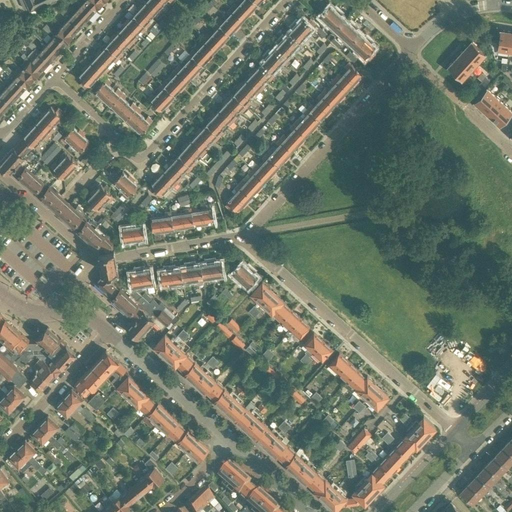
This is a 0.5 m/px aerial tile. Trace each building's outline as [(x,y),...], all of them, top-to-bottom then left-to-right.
[(30,9),(35,7),(43,3),(47,4),(55,0),(20,0),(24,8),(27,8),(29,7),(30,9)] [(77,0),(82,4),(77,9),(88,19),(96,10),(84,0),(77,0)] [(84,0),(96,10),(103,2),(101,0),(84,0)] [(147,0),(146,0),(140,7),(151,16),(153,13),(156,16),(160,11),(147,0)] [(163,0),(147,0),(160,11),(164,7),(162,4),(164,1),(163,0)] [(250,12),(257,4),(252,0),(237,0),(240,2),(250,12)] [(230,7),(243,19),(250,12),(240,2),(237,5),(235,3),(230,7)] [(323,26),(325,24),(327,22),(336,12),(329,4),(323,11),(319,15),(320,15),(324,18),(319,23),(320,24),(323,26)] [(151,16),(140,7),(134,15),(146,27),(151,22),(148,20),(151,16)] [(236,27),(243,19),(230,7),(227,11),(225,9),(222,13),(224,15),(236,27)] [(77,9),(69,17),(80,27),(88,19),(77,9)] [(325,24),(328,27),(332,31),(344,19),(336,12),(327,22),(325,24)] [(142,31),(146,27),(134,15),(127,23),(137,32),(140,29),(142,31)] [(230,34),(236,27),(224,15),(217,22),(217,23),(230,34)] [(69,17),(62,26),(73,36),(80,27),(69,17)] [(303,17),(296,25),(306,34),(313,27),(313,26),(312,26),(315,23),(314,22),(310,18),(307,21),(303,17)] [(223,42),(230,34),(217,23),(217,22),(213,19),(210,23),(210,22),(206,26),(210,30),(212,33),(223,42)] [(332,31),(337,35),(340,38),(352,26),(344,19),(332,31)] [(120,30),(133,42),(137,37),(134,35),(137,32),(127,23),(120,30)] [(162,27),(158,23),(155,27),(153,25),(149,29),(151,31),(155,34),(162,27)] [(303,37),(306,34),(296,25),(289,33),(302,44),(306,40),(303,37)] [(50,31),(54,34),(65,44),(73,36),(62,26),(57,30),(54,27),(52,29),(50,31)] [(359,33),(352,26),(340,38),(347,45),(359,33)] [(129,46),(133,42),(120,30),(113,38),(123,47),(126,44),(129,46)] [(223,42),(212,33),(210,30),(203,38),(216,49),(223,42)] [(509,51),(511,31),(500,30),(497,49),(509,51)] [(144,39),(148,42),(155,34),(151,31),(144,39)] [(16,45),(23,37),(19,33),(8,38),(16,45)] [(289,33),(282,40),(295,52),(298,49),(302,44),(289,33)] [(367,40),(359,33),(347,45),(352,49),(354,47),(357,50),(367,40)] [(54,34),(46,43),(57,53),(65,44),(54,34)] [(34,44),(31,41),(31,40),(26,35),(24,37),(24,38),(29,43),(27,45),(30,47),(34,44)] [(123,47),(113,38),(106,45),(119,57),(123,52),(120,50),(123,47)] [(209,57),(216,49),(203,38),(196,45),(209,57)] [(282,40),(275,48),(288,59),(292,55),(295,52),(282,40)] [(375,47),(367,40),(357,50),(365,57),(366,56),(369,59),(374,54),(371,51),(375,47)] [(471,40),(463,49),(478,62),(486,54),(471,40)] [(46,43),(39,51),(50,61),(57,53),(46,43)] [(119,57),(106,45),(99,53),(109,62),(112,59),(115,61),(119,57)] [(196,45),(189,53),(202,65),(209,57),(196,45)] [(42,70),(50,61),(39,51),(35,47),(33,50),(27,57),(31,60),(42,70)] [(284,64),(288,59),(275,48),(268,55),(282,68),(283,67),(282,66),(284,64)] [(463,49),(455,58),(470,71),(478,62),(463,49)] [(27,57),(23,53),(21,56),(24,59),(25,60),(21,64),(24,67),(23,68),(34,78),(42,70),(31,60),(27,57)] [(99,53),(92,61),(105,72),(109,68),(107,65),(109,62),(99,53)] [(195,72),(202,65),(189,53),(185,57),(182,61),(195,72)] [(268,55),(261,63),(274,75),(278,70),(279,71),(282,68),(268,55)] [(448,67),(462,80),(470,71),(455,58),(448,67)] [(92,61),(85,68),(96,77),(98,74),(101,77),(105,72),(92,61)] [(188,80),(195,72),(182,61),(180,64),(175,68),(188,80)] [(349,62),(344,67),(341,70),(354,81),(361,73),(349,62)] [(267,82),(270,79),(274,75),(261,63),(254,70),(267,82)] [(13,72),(12,73),(15,77),(27,87),(34,78),(23,68),(22,69),(19,66),(15,71),(14,70),(13,71),(13,72)] [(90,84),(96,77),(85,68),(80,75),(83,78),(80,83),(85,87),(89,83),(90,84)] [(174,75),(172,77),(171,78),(181,87),(188,80),(175,68),(171,73),(174,75)] [(254,70),(248,78),(260,90),(267,82),(254,70)] [(347,89),(354,81),(341,70),(339,73),(335,78),(347,89)] [(489,73),(481,82),(485,85),(493,77),(489,73)] [(174,95),(181,87),(171,78),(172,77),(169,75),(162,83),(174,95)] [(15,77),(8,85),(19,95),(27,87),(15,77)] [(95,90),(103,98),(112,87),(109,84),(111,82),(106,77),(104,80),(102,79),(97,85),(98,86),(95,90)] [(241,86),(251,95),(254,97),(260,90),(248,78),(241,86)] [(347,89),(335,78),(331,82),(328,85),(330,87),(340,97),(347,89)] [(279,92),(282,95),(286,91),(289,87),(283,82),(279,86),(282,89),(280,90),(279,92)] [(167,103),(174,95),(162,83),(158,88),(160,90),(157,93),(167,103)] [(12,104),(19,95),(8,85),(0,93),(12,104)] [(340,97),(330,87),(328,85),(321,93),(334,104),(340,97)] [(234,93),(247,105),(254,97),(251,95),(241,86),(234,93)] [(103,98),(110,104),(122,91),(117,87),(115,90),(113,89),(112,87),(103,98)] [(483,109),(496,95),(487,87),(474,101),(483,109)] [(118,111),(127,101),(124,98),(126,95),(122,91),(110,104),(118,111)] [(0,93),(0,108),(4,112),(12,104),(0,93)] [(148,99),(160,110),(167,103),(157,93),(155,96),(152,94),(148,99)] [(227,101),(237,110),(240,112),(247,105),(234,93),(227,101)] [(327,112),(334,104),(321,93),(317,97),(314,100),(327,112)] [(483,109),(491,117),(504,103),(496,95),(483,109)] [(327,112),(314,100),(311,103),(307,108),(320,119),(327,112)] [(118,111),(125,118),(137,105),(133,101),(130,104),(127,101),(118,111)] [(227,101),(220,108),(233,120),(240,112),(237,110),(227,101)] [(511,110),(504,103),(491,117),(500,125),(511,112),(511,110)] [(125,118),(133,125),(142,115),(139,112),(142,109),(137,105),(125,118)] [(51,106),(44,114),(55,123),(62,116),(61,115),(63,112),(58,107),(56,110),(51,106)] [(233,120),(220,108),(213,116),(226,128),(233,120)] [(313,127),(320,119),(307,108),(303,112),(306,114),(303,117),(303,118),(313,127)] [(44,114),(37,121),(50,133),(54,129),(52,127),(55,123),(44,114)] [(142,115),(133,125),(141,132),(153,119),(148,114),(145,118),(142,115)] [(306,135),(313,127),(303,118),(303,117),(301,115),(293,123),(306,135)] [(213,116),(206,124),(219,135),(226,128),(213,116)] [(37,121),(30,129),(41,139),(44,136),(46,138),(50,133),(37,121)] [(299,142),(306,135),(293,123),(289,127),(286,131),(299,142)] [(219,135),(206,124),(199,131),(212,143),(219,135)] [(71,144),(81,133),(73,126),(61,139),(66,143),(68,141),(71,144)] [(41,139),(30,129),(23,137),(36,148),(37,148),(40,144),(38,142),(41,139)] [(199,131),(192,139),(205,150),(212,143),(199,131)] [(234,135),(237,138),(241,141),(244,137),(238,131),(234,135)] [(286,131),(280,138),(293,150),(299,142),(286,131)] [(81,133),(71,144),(79,151),(80,150),(83,153),(87,147),(84,145),(89,140),(81,133)] [(13,147),(0,160),(0,163),(10,172),(12,170),(11,170),(20,160),(23,162),(26,159),(31,164),(36,158),(42,153),(40,151),(37,148),(36,148),(23,137),(20,135),(11,145),(13,147)] [(286,158),(293,150),(280,138),(276,142),(274,140),(271,143),(273,145),(272,145),(286,158)] [(192,139),(186,146),(198,158),(201,155),(205,150),(192,139)] [(272,145),(265,153),(279,165),(286,158),(272,145)] [(192,166),(196,161),(198,158),(186,146),(179,154),(192,166)] [(247,150),(244,147),(238,153),(242,156),(247,150)] [(63,158),(60,161),(71,171),(78,163),(65,151),(60,156),(63,158)] [(272,173),(279,165),(265,153),(262,157),(259,161),(272,173)] [(179,154),(172,161),(182,171),(185,168),(188,170),(192,166),(179,154)] [(64,183),(36,158),(31,164),(26,159),(23,162),(20,160),(11,170),(12,170),(56,210),(100,250),(99,251),(100,256),(101,261),(103,271),(104,271),(95,282),(111,296),(134,318),(128,325),(139,336),(153,320),(152,320),(157,314),(162,309),(165,306),(165,305),(162,302),(160,304),(153,298),(150,302),(146,298),(142,295),(135,289),(132,286),(131,285),(126,284),(122,289),(113,281),(118,276),(117,269),(116,258),(114,250),(114,248),(113,248),(112,243),(102,234),(81,215),(84,211),(77,205),(75,207),(65,199),(57,191),(64,183)] [(63,179),(71,171),(60,161),(57,164),(55,162),(50,167),(63,179)] [(179,174),(182,171),(172,161),(165,169),(178,181),(182,176),(179,174)] [(272,173),(259,161),(256,164),(252,169),(265,180),(272,173)] [(224,169),(232,176),(235,172),(233,170),(236,167),(234,165),(230,170),(226,166),(224,169)] [(165,169),(158,177),(168,186),(171,188),(178,181),(165,169)] [(258,188),(265,180),(252,169),(248,173),(245,176),(258,188)] [(121,188),(130,178),(122,171),(119,175),(116,172),(111,178),(114,180),(113,181),(121,188)] [(252,196),(258,188),(245,176),(243,179),(238,184),(252,196)] [(168,186),(158,177),(151,185),(155,189),(153,191),(158,196),(160,193),(161,194),(168,186)] [(138,185),(130,178),(121,188),(124,191),(122,194),(127,198),(138,185)] [(101,184),(94,192),(104,201),(107,198),(110,201),(114,196),(101,184)] [(245,203),(252,196),(238,184),(231,191),(245,203)] [(245,203),(231,191),(224,199),(228,202),(225,205),(230,210),(233,207),(238,211),(245,203)] [(101,204),(104,201),(94,192),(87,200),(100,212),(104,207),(101,204)] [(200,202),(201,209),(204,223),(214,221),(212,207),(211,207),(211,203),(205,204),(205,201),(200,202)] [(120,212),(125,206),(122,203),(116,209),(120,212)] [(125,206),(120,212),(123,215),(128,209),(125,206)] [(201,209),(197,210),(197,206),(191,207),(194,225),(204,223),(201,209)] [(194,225),(191,207),(181,209),(184,227),(194,225)] [(111,215),(114,218),(120,212),(116,209),(111,215)] [(184,227),(181,209),(170,211),(173,228),(184,227)] [(161,216),(163,230),(173,228),(170,211),(164,212),(165,215),(161,216)] [(120,212),(114,218),(118,221),(123,215),(120,212)] [(153,232),(163,230),(161,216),(150,218),(153,232)] [(132,225),(134,239),(145,237),(142,220),(135,221),(136,225),(132,225)] [(124,241),(134,239),(132,225),(122,227),(124,241)] [(221,260),(211,262),(213,276),(217,275),(218,279),(224,277),(221,260)] [(211,262),(200,264),(203,277),(202,278),(203,281),(209,280),(209,276),(213,276),(211,262)] [(240,279),(249,269),(241,262),(238,266),(235,264),(230,269),(233,272),(232,272),(240,279)] [(200,264),(190,266),(193,279),(202,278),(203,277),(200,264)] [(189,280),(193,279),(190,266),(180,267),(183,285),(189,283),(189,280)] [(180,267),(170,269),(172,283),(176,282),(177,286),(183,285),(180,267)] [(140,270),(142,284),(143,287),(153,286),(150,269),(140,270)] [(170,269),(160,271),(163,288),(169,287),(168,283),(172,283),(170,269)] [(257,276),(249,269),(240,279),(243,282),(241,285),(246,289),(257,276)] [(135,289),(143,287),(142,284),(140,270),(129,272),(131,285),(132,286),(135,289)] [(42,273),(38,276),(45,282),(48,279),(42,273)] [(254,301),(260,305),(273,290),(262,281),(251,293),(257,298),(254,301)] [(272,313),(282,301),(284,300),(273,290),(260,305),(265,310),(267,308),(272,313)] [(272,313),(281,321),(291,309),(282,301),(272,313)] [(162,329),(175,315),(165,306),(162,309),(157,314),(152,320),(153,320),(162,329)] [(249,312),(251,314),(257,308),(254,306),(249,312)] [(257,308),(251,314),(254,317),(260,311),(257,308)] [(300,317),(291,309),(281,321),(290,328),(300,317)] [(0,338),(1,339),(13,326),(0,313),(0,338)] [(175,315),(170,320),(173,323),(178,317),(175,315)] [(300,317),(290,328),(286,333),(289,336),(293,332),(299,336),(309,325),(300,317)] [(13,326),(1,339),(10,347),(12,346),(18,352),(19,351),(21,353),(11,362),(13,363),(15,361),(24,352),(24,350),(32,350),(32,340),(29,340),(13,326)] [(48,351),(54,356),(64,365),(75,352),(48,327),(36,340),(32,340),(32,350),(24,350),(24,352),(15,361),(21,367),(34,354),(34,353),(46,353),(48,351)] [(186,331),(183,328),(177,335),(180,338),(186,331)] [(190,334),(186,331),(180,338),(184,341),(190,334)] [(301,360),(303,362),(310,355),(313,352),(323,340),(314,332),(304,343),(309,348),(305,352),(306,353),(301,360)] [(154,346),(165,355),(178,341),(173,336),(171,339),(165,334),(154,346)] [(323,340),(313,352),(316,355),(322,360),(332,349),(323,340)] [(176,363),(185,354),(190,349),(184,344),(183,345),(178,341),(165,355),(175,365),(176,363)] [(252,341),(248,346),(255,351),(259,346),(252,341)] [(255,351),(248,346),(246,349),(252,354),(255,351)] [(204,350),(201,347),(195,353),(198,356),(204,350)] [(265,357),(271,351),(268,348),(263,355),(265,357)] [(110,396),(118,387),(117,387),(105,376),(112,368),(120,375),(126,368),(106,350),(75,385),(86,394),(93,387),(94,388),(97,385),(110,396)] [(17,367),(13,363),(11,362),(0,351),(0,371),(7,378),(8,376),(16,368),(17,367)] [(265,357),(268,360),(274,353),(271,351),(265,357)] [(338,372),(348,361),(339,353),(329,364),(338,372)] [(185,354),(176,363),(185,372),(194,362),(185,354)] [(310,355),(303,362),(306,365),(312,359),(312,358),(310,355)] [(41,390),(64,365),(54,356),(47,363),(41,357),(32,367),(37,371),(30,380),(41,390)] [(207,362),(210,365),(216,358),(213,356),(207,362)] [(218,361),(216,358),(210,365),(213,367),(218,361)] [(184,373),(194,382),(207,368),(202,363),(200,365),(195,361),(194,362),(185,372),(184,373)] [(347,380),(357,369),(348,361),(338,372),(347,380)] [(26,377),(16,368),(8,376),(18,385),(26,377)] [(213,372),(207,368),(194,382),(204,391),(205,390),(215,379),(210,375),(213,372)] [(366,377),(357,369),(347,380),(356,388),(366,377)] [(128,374),(118,387),(123,391),(121,394),(126,398),(139,384),(128,374)] [(367,376),(366,377),(356,388),(362,393),(359,395),(364,400),(378,385),(367,376)] [(205,390),(215,399),(225,388),(215,379),(205,390)] [(6,387),(3,390),(17,403),(25,394),(14,384),(9,390),(6,387)] [(138,406),(148,395),(149,393),(139,384),(126,398),(131,403),(133,401),(138,406)] [(378,385),(364,400),(370,405),(372,402),(377,407),(388,395),(378,385)] [(72,388),(64,397),(75,407),(78,403),(83,398),(72,388)] [(214,400),(224,409),(238,395),(232,390),(230,392),(225,388),(215,399),(214,400)] [(0,389),(0,396),(1,398),(0,399),(0,404),(8,412),(17,403),(3,390),(1,389),(0,389)] [(97,391),(88,402),(96,410),(108,396),(103,392),(101,395),(97,391)] [(313,400),(319,394),(316,391),(310,398),(313,400)] [(313,400),(316,403),(322,397),(319,394),(313,400)] [(148,395),(138,406),(148,414),(158,403),(148,395)] [(234,418),(245,406),(240,401),(242,399),(238,395),(224,409),(234,418)] [(67,416),(68,415),(75,407),(64,397),(56,406),(67,416)] [(354,406),(356,409),(362,403),(359,400),(354,406)] [(159,402),(158,403),(148,414),(152,418),(150,421),(155,425),(169,410),(159,402)] [(78,403),(75,407),(91,421),(94,417),(78,403)] [(364,406),(362,403),(356,409),(359,412),(364,406)] [(234,418),(244,428),(258,412),(253,408),(251,411),(245,406),(234,418)] [(107,413),(110,416),(116,409),(113,407),(107,413)] [(116,409),(110,416),(113,418),(119,412),(116,409)] [(169,410),(155,425),(160,430),(163,427),(167,432),(177,421),(178,419),(169,410)] [(255,437),(266,424),(261,420),(263,417),(258,412),(244,428),(254,437),(255,437)] [(405,413),(402,416),(409,421),(411,419),(405,413)] [(325,423),(331,417),(328,414),(322,420),(325,423)] [(48,415),(39,424),(50,434),(51,434),(58,425),(48,415)] [(69,426),(79,436),(85,429),(75,420),(74,420),(68,415),(67,416),(63,420),(69,426)] [(400,419),(406,424),(409,421),(402,416),(400,419)] [(412,424),(426,437),(435,427),(423,416),(419,421),(416,419),(412,424)] [(334,419),(331,417),(325,423),(328,426),(334,419)] [(281,429),(287,423),(284,420),(279,426),(281,429)] [(167,432),(177,441),(187,430),(177,421),(167,432)] [(416,448),(426,437),(412,424),(409,421),(406,424),(404,426),(407,429),(409,431),(404,437),(415,446),(416,448)] [(287,423),(281,429),(284,432),(290,425),(287,423)] [(39,424),(31,433),(42,443),(47,438),(50,434),(39,424)] [(255,437),(265,446),(278,431),(273,427),(271,429),(266,424),(255,437)] [(75,440),(79,436),(69,426),(65,430),(75,440)] [(130,426),(125,433),(128,435),(133,429),(130,426)] [(354,452),(371,433),(364,427),(348,446),(354,452)] [(189,428),(187,430),(177,441),(182,445),(180,447),(186,452),(199,438),(189,428)] [(275,455),(276,454),(286,443),(281,439),(284,436),(278,431),(265,446),(275,455)] [(387,432),(385,435),(391,440),(393,437),(387,432)] [(51,434),(50,434),(47,438),(57,448),(62,452),(65,448),(61,444),(57,440),(51,434)] [(388,443),(391,440),(385,435),(382,438),(388,443)] [(141,436),(135,442),(138,445),(144,438),(141,436)] [(297,443),(300,446),(306,440),(303,437),(297,443)] [(407,455),(415,446),(404,437),(399,442),(393,437),(391,440),(396,445),(396,446),(407,455)] [(138,445),(141,447),(147,441),(144,438),(138,445)] [(199,438),(186,452),(190,456),(192,454),(198,459),(209,447),(199,438)] [(25,439),(17,448),(27,458),(27,459),(42,475),(47,470),(31,454),(35,450),(25,439)] [(334,445),(337,448),(343,441),(340,439),(334,445)] [(345,444),(343,441),(337,448),(340,450),(345,444)] [(286,443),(276,454),(286,463),(296,452),(286,443)] [(507,466),(511,460),(511,453),(504,445),(495,455),(507,466)] [(396,446),(388,454),(399,464),(407,455),(396,446)] [(19,467),(27,459),(27,458),(17,448),(8,456),(19,467)] [(368,452),(374,458),(375,458),(377,455),(371,449),(368,452)] [(149,453),(156,459),(158,456),(152,450),(149,453)] [(67,451),(64,454),(71,460),(74,457),(67,451)] [(285,464),(295,473),(308,459),(303,454),(301,456),(296,452),(286,463),(285,464)] [(372,461),(374,458),(368,452),(366,455),(372,461)] [(391,473),(399,464),(388,454),(380,463),(391,473)] [(495,455),(487,464),(498,475),(507,466),(495,455)] [(145,475),(153,484),(154,485),(164,477),(155,466),(157,464),(150,457),(144,462),(150,470),(144,474),(145,475)] [(101,458),(96,463),(101,468),(106,463),(101,458)] [(383,482),(391,473),(380,463),(375,458),(374,458),(372,461),(371,461),(377,466),(372,472),(383,482)] [(313,463),(308,459),(295,473),(305,482),(306,481),(316,470),(311,465),(313,463)] [(168,470),(174,464),(172,461),(166,467),(168,470)] [(68,474),(73,479),(73,480),(87,467),(82,462),(68,474)] [(174,464),(168,470),(171,473),(177,467),(174,464)] [(490,484),(498,475),(487,464),(478,473),(490,484)] [(240,474),(229,465),(218,477),(224,482),(221,485),(226,489),(240,474)] [(0,467),(0,485),(9,479),(0,467)] [(306,481),(315,489),(325,478),(320,473),(316,470),(306,481)] [(360,480),(374,493),(384,483),(383,482),(372,472),(367,477),(365,475),(360,480)] [(490,484),(478,473),(469,482),(481,493),(490,484)] [(239,496),(249,485),(250,484),(240,474),(226,489),(232,494),(234,492),(239,496)] [(134,485),(141,494),(153,484),(145,475),(134,485)] [(81,477),(76,481),(81,487),(86,483),(81,477)] [(331,483),(325,478),(315,489),(314,490),(325,500),(338,485),(333,481),(331,483)] [(365,503),(374,493),(360,480),(355,485),(358,487),(353,492),(356,496),(355,498),(349,498),(350,505),(358,504),(361,500),(365,503)] [(472,503),(481,493),(469,482),(460,491),(472,503)] [(90,488),(86,483),(81,487),(80,488),(85,493),(90,488)] [(16,487),(18,489),(22,494),(26,491),(22,487),(21,487),(19,484),(16,487)] [(129,503),(141,494),(134,485),(127,491),(126,490),(121,494),(129,503)] [(208,488),(214,494),(217,491),(212,485),(208,488)] [(258,494),(249,485),(239,496),(249,505),(258,494)] [(346,505),(350,505),(349,498),(348,498),(341,492),(343,490),(338,485),(325,500),(335,509),(342,502),(346,505)] [(196,498),(206,508),(208,511),(215,511),(209,505),(214,500),(204,490),(196,498)] [(45,491),(41,495),(45,499),(49,495),(45,491)] [(251,511),(260,511),(270,502),(260,493),(258,494),(249,505),(253,509),(251,511)] [(111,502),(112,503),(120,511),(119,511),(121,511),(130,505),(129,503),(121,494),(111,502)] [(208,511),(206,508),(196,498),(187,506),(192,511),(201,511),(202,511),(208,511)] [(222,501),(228,508),(231,505),(225,499),(222,501)] [(279,511),(270,502),(260,511),(278,511),(279,511)] [(461,511),(450,502),(440,511),(461,511)] [(119,511),(120,511),(112,503),(100,511),(119,511)]
